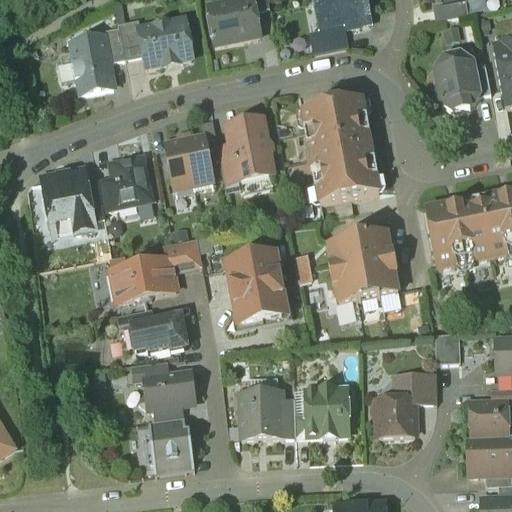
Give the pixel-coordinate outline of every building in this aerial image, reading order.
[(266,0),(251,0),(252,4),(253,4),(255,16),(269,14),(266,0)] [(343,0),(324,4),(320,5),(322,15),(317,22),(320,36),(320,38),(342,34),(369,28),(364,0),(343,0)] [(442,0),(444,7),(445,9),(465,5),(470,4),(470,9),(483,6),(483,1),(489,0),(442,0)] [(252,4),(227,9),(227,7),(208,11),(215,49),(259,41),(255,16),(253,4),(252,4)] [(465,5),(445,9),(444,7),(431,9),(435,28),(468,21),(465,5)] [(184,24),(169,27),(165,33),(141,37),(139,37),(144,61),(146,72),(166,68),(166,67),(175,65),(175,66),(176,66),(191,63),(188,47),(189,47),(192,42),(191,32),(186,29),(185,29),(184,24)] [(138,25),(117,29),(118,33),(124,64),(144,61),(139,37),(141,37),(138,25)] [(118,33),(100,36),(101,42),(103,41),(108,67),(124,64),(118,33)] [(342,34),(320,38),(320,36),(310,38),(314,58),(346,52),(342,34)] [(101,42),(71,47),(75,66),(71,67),(74,83),(78,83),(81,98),(113,92),(108,67),(103,41),(101,42)] [(511,49),(494,53),(505,112),(511,110),(511,49)] [(472,69),(459,60),(444,63),(435,76),(436,82),(433,87),(435,99),(440,102),(441,109),(454,118),(470,115),(479,102),(473,74),(472,69)] [(485,72),(473,74),(479,102),(490,100),(485,72)] [(361,105),(302,116),(310,156),(319,209),(350,203),(378,198),(361,105)] [(253,125),(235,129),(237,139),(230,148),(229,148),(229,150),(236,186),(273,178),(265,133),(255,135),(253,125)] [(203,141),(165,148),(175,199),(213,192),(203,141)] [(229,150),(217,153),(224,188),(236,186),(229,150)] [(310,156),(290,160),(303,225),(352,216),(350,203),(319,209),(310,156)] [(143,160),(108,167),(111,183),(117,212),(152,205),(143,160)] [(92,224),(86,189),(83,175),(42,183),(46,205),(42,206),(44,221),(47,220),(48,222),(49,222),(53,242),(94,234),(92,224)] [(111,183),(97,185),(98,187),(103,215),(117,212),(111,183)] [(104,222),(103,215),(98,187),(86,189),(92,224),(104,222)] [(511,197),(487,203),(488,209),(472,212),(471,206),(424,215),(436,274),(456,270),(455,265),(472,262),(473,267),(507,260),(506,256),(511,254),(511,197)] [(386,239),(328,250),(339,309),(357,306),(358,307),(360,306),(360,305),(377,302),(377,303),(380,303),(379,302),(398,298),(386,239)] [(196,246),(166,251),(168,265),(171,279),(172,279),(202,274),(196,246)] [(472,262),(455,265),(456,270),(436,274),(440,298),(511,283),(511,254),(506,256),(507,260),(473,267),(472,262)] [(276,260),(232,268),(227,275),(236,325),(243,330),(287,321),(276,260)] [(142,266),(126,269),(126,273),(111,276),(117,307),(134,304),(138,307),(151,304),(154,300),(175,296),(172,279),(171,279),(168,265),(143,270),(142,266)] [(151,314),(116,321),(119,335),(130,333),(130,331),(154,326),(151,314)] [(154,326),(130,331),(130,333),(134,357),(147,355),(147,356),(169,352),(170,354),(186,351),(180,321),(154,326)] [(459,339),(435,341),(435,369),(460,369),(459,339)] [(511,347),(495,348),(496,380),(511,380),(511,347)] [(166,367),(132,370),(134,385),(144,384),(144,382),(167,379),(166,367)] [(167,379),(144,382),(144,384),(145,397),(138,407),(147,414),(148,415),(154,414),(181,411),(187,411),(193,402),(190,377),(167,379)] [(436,380),(406,381),(407,405),(413,405),(414,411),(436,410),(436,380)] [(334,394),(331,391),(322,391),(318,394),(318,397),(306,397),(307,421),(307,443),(347,442),(347,420),(350,416),(350,411),(346,408),(346,396),(335,396),(334,394)] [(511,396),(490,397),(491,409),(506,409),(511,409),(511,396)] [(281,398),(239,399),(241,445),(283,444),(282,407),(281,398)] [(407,405),(377,406),(377,409),(376,409),(372,414),(372,420),(376,424),(377,424),(378,443),(414,442),(414,411),(413,405),(407,405)] [(294,407),(282,407),(283,444),(295,443),(294,421),(294,407)] [(491,409),(470,410),(471,444),(471,445),(510,444),(511,444),(511,430),(507,425),(506,409),(491,409)] [(181,411),(154,414),(155,426),(182,423),(181,411)] [(307,421),(294,421),(295,443),(307,443),(307,421)] [(155,426),(148,427),(149,439),(185,435),(184,423),(182,423),(155,426)] [(149,439),(144,440),(147,469),(153,468),(192,463),(189,435),(185,435),(149,439)] [(0,460),(11,454),(0,437),(0,460)] [(510,444),(471,445),(471,444),(468,445),(469,481),(485,481),(511,480),(510,444)] [(192,463),(153,468),(154,480),(194,475),(192,463)] [(511,480),(485,481),(485,493),(498,493),(511,492),(511,480)] [(511,491),(511,492),(498,493),(498,505),(511,504),(511,491)]
